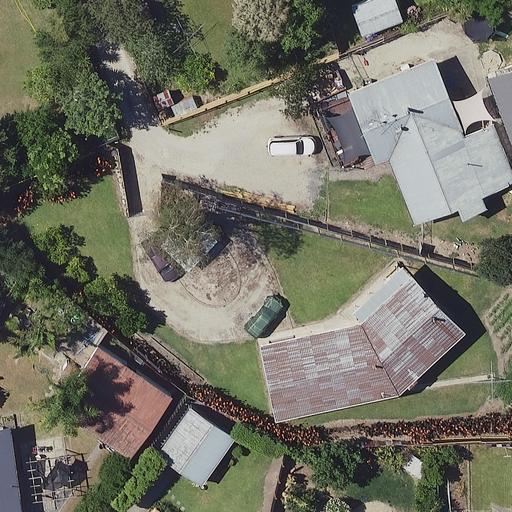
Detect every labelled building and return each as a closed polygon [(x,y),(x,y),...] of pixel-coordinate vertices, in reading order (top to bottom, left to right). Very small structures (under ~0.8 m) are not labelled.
[(408,15),(401,0),(366,0),(357,4),(368,32),(408,15)] [(511,162),(510,155),(481,72),(452,82),(443,57),(322,99),(346,170),(395,153),(418,222),(511,189),(511,162)] [(511,61),(481,72),(510,155),(511,154),(511,61)] [(282,417),(411,389),(471,329),(414,269),(360,317),(265,338),(282,417)] [(183,392),(107,339),(62,403),(138,456),(183,392)] [(241,432),(193,401),(162,451),(210,481),(241,432)] [(0,511),(25,511),(14,423),(0,425),(0,511)]
